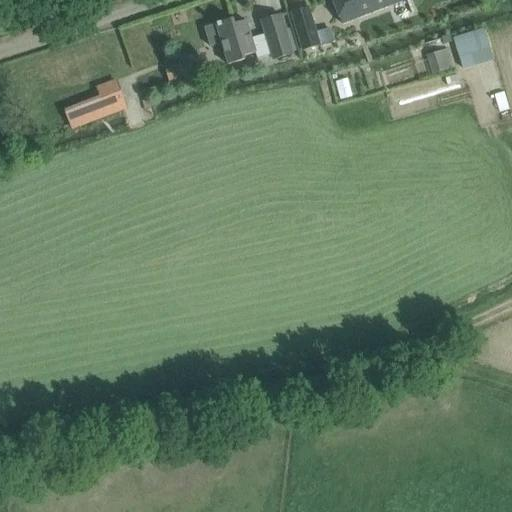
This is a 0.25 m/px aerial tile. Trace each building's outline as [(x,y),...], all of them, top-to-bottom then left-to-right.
[(404,0),(333,0),(343,24),(404,0)] [(292,12),(304,51),(320,46),(309,7),(292,12)] [(266,34),(252,38),(248,25),(236,28),(233,19),(205,28),(211,47),(222,44),(228,66),(245,60),(245,58),(258,53),(257,50),(270,46),(274,58),(293,52),(281,15),(262,21),(266,34)] [(493,60),(483,29),(454,38),(464,69),(477,66),(493,60)] [(426,54),(432,72),(453,66),(448,48),(426,54)] [(178,64),(165,68),(170,84),(182,80),(178,64)] [(98,90),(108,117),(126,110),(116,83),(98,90)]
